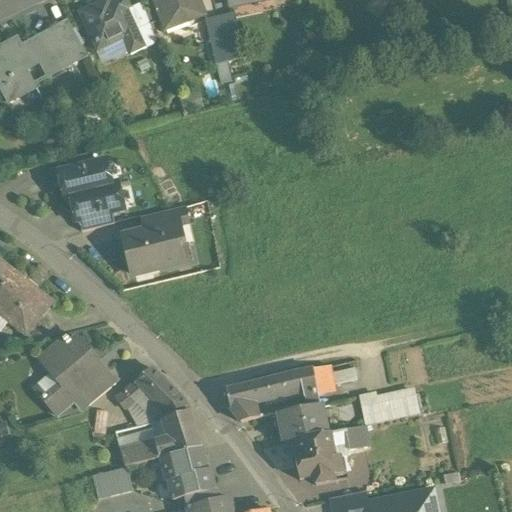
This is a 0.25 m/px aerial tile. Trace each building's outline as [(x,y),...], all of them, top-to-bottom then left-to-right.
[(100,3),(78,14),(85,31),(90,28),(101,52),(123,41),(130,56),(146,49),(128,12),(131,10),(131,9),(126,0),(118,0),(102,8),(100,3)] [(152,0),(165,32),(205,17),(198,0),(152,0)] [(142,4),(131,9),(131,10),(128,12),(146,49),(156,44),(142,4)] [(234,14),(217,18),(219,24),(228,63),(244,59),(234,14)] [(86,56),(68,24),(57,30),(74,62),(86,56)] [(219,24),(206,27),(215,66),(228,63),(219,24)] [(21,50),(16,42),(0,50),(0,75),(3,81),(0,82),(0,85),(9,102),(35,88),(25,69),(38,63),(46,78),(74,62),(57,30),(21,50)] [(91,155),(58,163),(61,175),(94,167),(91,155)] [(61,175),(59,175),(65,200),(71,199),(71,198),(112,188),(111,187),(106,164),(94,167),(61,175)] [(112,188),(71,198),(71,199),(77,222),(112,214),(123,211),(117,186),(111,187),(112,188)] [(185,210),(158,216),(161,230),(178,225),(179,227),(189,225),(185,210)] [(112,214),(79,222),(81,233),(114,225),(112,214)] [(145,235),(145,233),(123,238),(133,277),(135,276),(134,272),(151,268),(152,272),(187,264),(179,227),(178,225),(161,230),(154,231),(154,233),(145,235)] [(51,304),(0,264),(0,316),(1,317),(8,323),(25,336),(51,304)] [(70,345),(66,340),(42,360),(61,383),(42,400),(57,418),(81,398),(80,398),(107,376),(77,339),(70,345)] [(152,370),(127,392),(135,403),(157,425),(163,423),(189,414),(184,401),(152,370)] [(326,370),(312,373),(317,398),(331,395),(326,370)] [(354,371),(332,376),(334,387),(357,382),(354,371)] [(312,372),(292,376),(297,395),(303,394),(304,400),(317,398),(312,373),(312,372)] [(107,376),(80,398),(81,398),(88,407),(115,385),(107,376)] [(292,376),(226,393),(230,411),(240,425),(259,421),(256,405),(297,395),(292,376)] [(127,392),(115,401),(123,411),(126,409),(135,403),(127,392)] [(413,393),(377,401),(383,424),(418,417),(413,393)] [(376,397),(359,400),(365,428),(383,424),(377,401),(376,397)] [(317,398),(304,400),(307,411),(317,409),(318,408),(317,398)] [(157,425),(135,403),(126,409),(139,429),(157,425)] [(307,411),(279,417),(285,446),(297,444),(323,439),(317,409),(307,411)] [(189,414),(163,423),(168,439),(139,447),(144,466),(160,461),(201,451),(189,414)] [(363,430),(345,433),(348,447),(349,453),(353,452),(354,455),(364,454),(363,450),(367,450),(367,449),(363,430)] [(345,433),(330,437),(333,450),(348,447),(345,433)] [(323,439),(297,444),(299,458),(295,459),(300,482),(314,479),(316,487),(336,483),(334,477),(343,475),(340,460),(335,461),(333,450),(330,437),(323,439)] [(139,447),(120,452),(125,470),(127,470),(144,466),(139,447)] [(201,451),(160,461),(166,484),(168,484),(172,500),(173,503),(185,500),(187,511),(232,511),(230,500),(218,503),(210,472),(206,473),(201,451)] [(125,470),(92,478),(98,502),(132,493),(127,470),(125,470)] [(368,506),(359,508),(359,511),(436,511),(433,493),(368,506)] [(365,495),(330,502),(332,511),(359,511),(359,508),(368,506),(365,495)]
